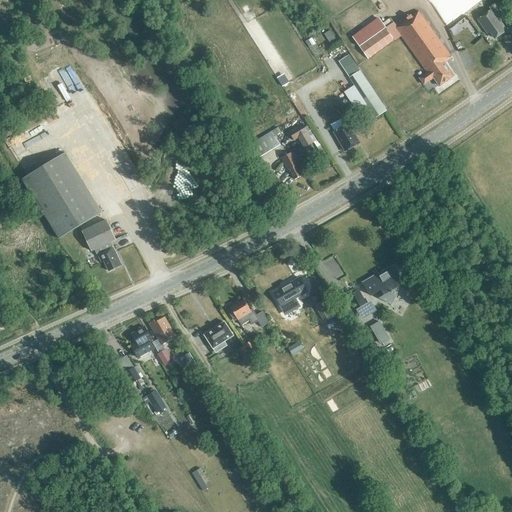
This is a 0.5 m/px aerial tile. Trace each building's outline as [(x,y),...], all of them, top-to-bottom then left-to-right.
[(248,0),(245,2),(249,9),(255,6),(251,0),(248,0)] [(460,20),(480,0),(466,0),(462,5),(464,6),(455,15),(460,20)] [(490,32),(495,39),(506,31),(496,18),(504,12),(497,2),(489,8),(491,10),(478,19),(488,33),(490,32)] [(370,40),(359,47),(368,59),(400,35),(427,73),(419,79),(424,85),(433,78),(438,86),(440,84),(441,86),(452,77),(452,76),(453,75),(443,62),(451,57),(418,11),(388,33),(385,28),(370,40)] [(353,57),(352,64),(361,66),(362,59),(353,57)] [(386,111),(360,71),(349,78),(375,118),(386,111)] [(61,83),(53,88),(63,105),(71,100),(61,83)] [(285,91),(301,118),(307,114),(291,88),(285,91)] [(346,151),(359,144),(347,124),(334,131),(346,151)] [(19,137),(24,150),(57,138),(52,125),(19,137)] [(313,143),(302,125),(289,132),(293,140),(297,138),(304,149),(313,143)] [(264,135),(272,149),(286,140),(277,127),(264,135)] [(54,150),(46,155),(49,160),(56,156),(54,150)] [(102,213),(65,153),(22,179),(59,239),(102,213)] [(82,157),(87,166),(91,164),(87,155),(82,157)] [(294,180),(304,174),(294,155),(282,161),(287,171),(289,170),(294,180)] [(92,251),(94,250),(96,254),(97,254),(101,262),(104,261),(108,271),(121,265),(110,242),(115,240),(106,220),(82,232),(92,251)] [(318,266),(310,269),(313,279),(321,277),(318,266)] [(388,269),(364,283),(371,295),(381,288),(384,293),(381,298),(390,303),(396,294),(395,293),(399,286),(397,285),(388,269)] [(281,288),(273,293),(280,305),(280,306),(284,313),(299,305),(295,299),(307,291),(300,278),(292,282),(292,283),(281,289),(281,288)] [(376,311),(371,302),(366,304),(358,291),(353,294),(361,307),(356,310),(362,319),(376,311)] [(212,305),(217,302),(213,293),(194,302),(204,321),(217,315),(212,305)] [(323,321),(330,317),(318,295),(311,299),(323,321)] [(257,321),(261,327),(269,323),(262,312),(256,315),(252,309),(250,310),(244,300),(230,308),(232,311),(229,313),(234,320),(237,319),(241,325),(250,320),(253,324),(257,321)] [(156,319),(149,324),(161,345),(175,337),(164,318),(158,321),(156,319)] [(389,339),(379,322),(371,327),(381,344),(383,343),(384,345),(389,342),(388,340),(389,339)] [(224,323),(204,336),(215,353),(226,346),(223,342),(232,336),(224,323)] [(338,336),(345,334),(342,326),(336,328),(338,336)] [(144,327),(131,334),(136,342),(130,345),(138,358),(153,349),(149,342),(152,340),(144,327)] [(312,343),(317,338),(312,333),(308,337),(312,343)] [(251,354),(256,351),(250,341),(245,344),(251,354)] [(292,355),(303,349),(299,342),(288,348),(292,355)] [(247,364),(254,360),(244,346),(238,350),(247,364)] [(331,350),(330,348),(318,355),(322,361),(338,351),(336,348),(331,350)] [(173,361),(166,349),(157,354),(165,366),(173,361)] [(398,367),(393,370),(398,378),(403,376),(398,367)] [(134,368),(124,374),(131,385),(141,378),(134,368)] [(140,376),(144,382),(149,378),(145,373),(140,376)] [(156,390),(146,396),(157,414),(167,408),(156,390)] [(191,414),(186,417),(191,425),(196,422),(191,414)] [(235,465),(253,497),(260,493),(242,461),(235,465)] [(208,475),(211,474),(206,463),(197,467),(206,485),(212,482),(208,475)] [(196,471),(192,473),(202,491),(207,488),(196,471)]
